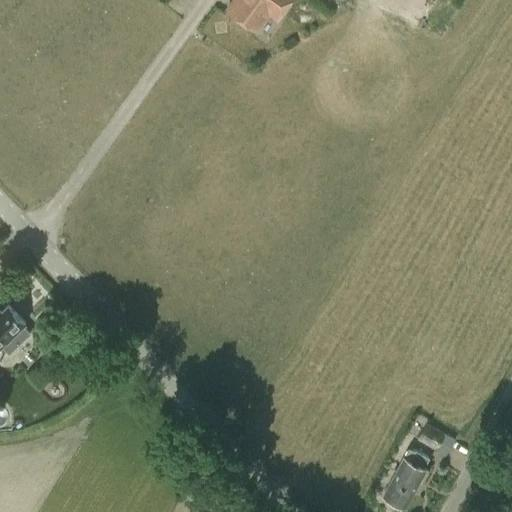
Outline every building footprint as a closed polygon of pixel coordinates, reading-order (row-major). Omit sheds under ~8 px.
[(231,0),(225,9),(258,32),(269,16),(277,21),(292,0),(231,0)] [(0,347),(2,345),(9,352),(31,331),(24,324),(25,322),(8,305),(4,309),(0,304),(0,347)] [(88,355),(100,367),(101,366),(107,372),(115,364),(109,359),(111,357),(99,344),(88,355)] [(445,455),(454,439),(427,423),(418,439),(445,455)] [(430,456),(409,446),(381,495),(407,508),(428,467),(425,466),(430,456)]
